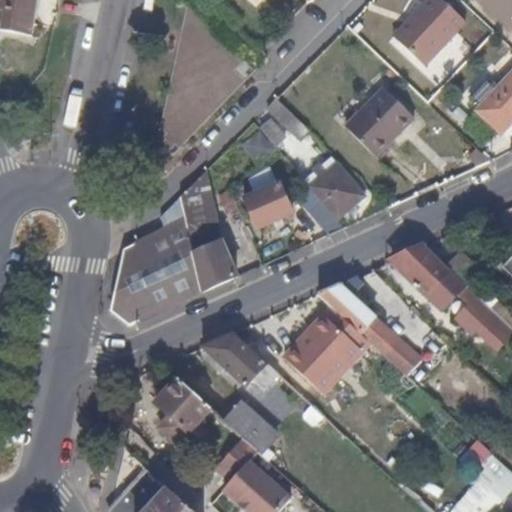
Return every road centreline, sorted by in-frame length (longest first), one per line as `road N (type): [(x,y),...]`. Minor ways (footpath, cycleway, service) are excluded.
road 1 (secondary): [(511,186),(121,358),(56,368)]
road 2 (residential): [(82,246),(132,227),(360,0)]
road 3 (secondary): [(115,0),(68,202)]
road 4 (secondary): [(56,368),(82,246)]
